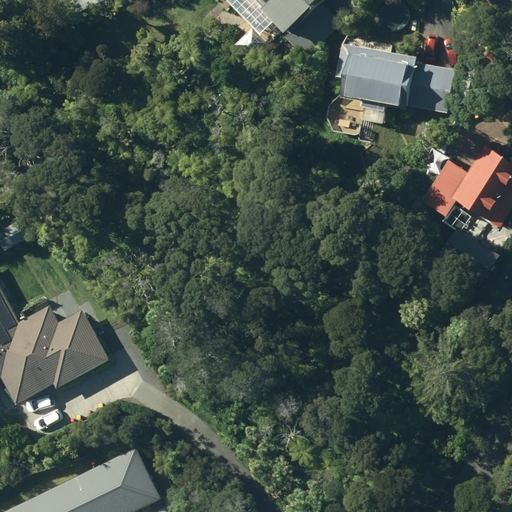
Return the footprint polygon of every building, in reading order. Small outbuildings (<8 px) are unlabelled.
[(76,0),(81,11),(105,0),(76,0)] [(270,0),(300,31),(332,0),(270,0)] [(370,118),(391,122),(394,104),(416,108),(416,105),(453,111),(461,68),(358,50),(351,93),(374,97),(370,118)] [(464,197),(509,227),(511,221),(511,154),(493,142),(474,170),(454,157),(428,197),(453,214),(464,197)] [(0,226),(0,243),(3,252),(39,239),(31,216),(0,226)] [(22,319),(0,279),(0,377),(5,375),(20,402),(57,381),(60,385),(113,356),(85,306),(62,319),(53,303),(22,319)]
